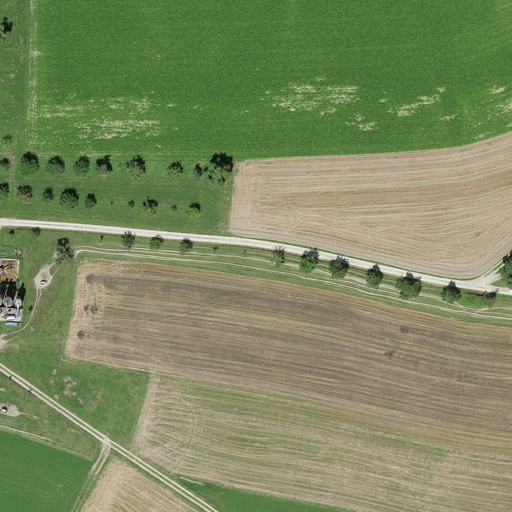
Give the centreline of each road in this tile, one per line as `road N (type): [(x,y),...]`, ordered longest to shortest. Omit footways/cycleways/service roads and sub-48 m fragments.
road 1 (track): [(0,222),(249,244),(438,282),(475,284),(511,270)]
road 2 (track): [(211,511),(0,369)]
